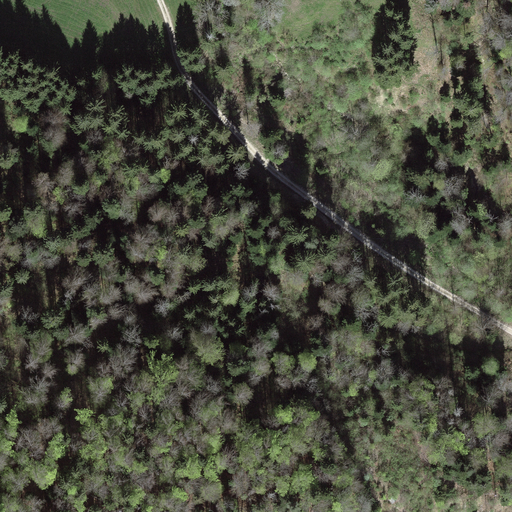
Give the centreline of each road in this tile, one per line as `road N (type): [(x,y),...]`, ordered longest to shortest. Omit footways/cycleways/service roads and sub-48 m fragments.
road 1 (track): [(0,266),(114,260),(272,279),(457,343),(511,341)]
road 2 (track): [(511,329),(297,193),(178,61),(157,0)]
